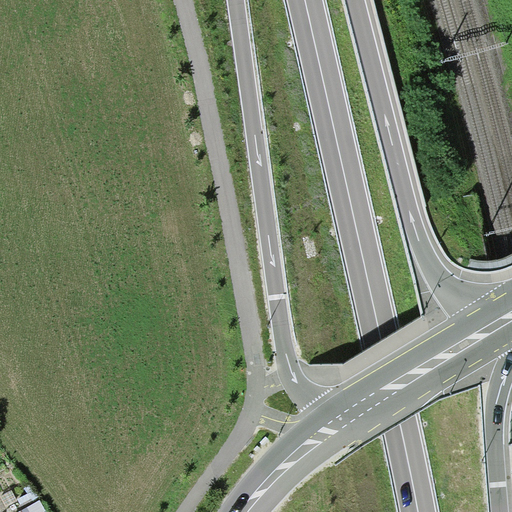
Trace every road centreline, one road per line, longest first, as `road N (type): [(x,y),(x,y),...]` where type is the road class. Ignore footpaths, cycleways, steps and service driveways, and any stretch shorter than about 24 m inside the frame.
road 1 (trunk): [(418,511),(305,0)]
road 2 (trunk): [(243,0),(290,373),(335,423)]
road 3 (residential): [(257,386),(231,208),(182,0)]
road 4 (trunk): [(501,320),(450,281),(418,237),(358,0)]
road 5 (secondary): [(501,320),(335,423)]
road 6 (trunk): [(499,511),(499,386),(511,354)]
road 7 (secondary): [(335,423),(243,511)]
